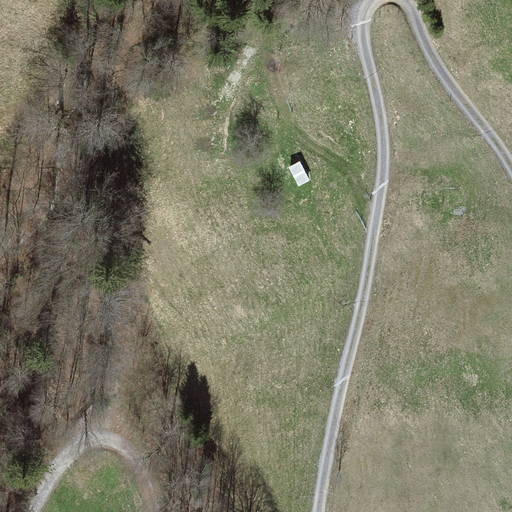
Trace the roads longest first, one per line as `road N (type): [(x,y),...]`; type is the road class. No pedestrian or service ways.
road 1 (track): [(319,511),(374,160),(361,31),(401,10),(511,175)]
road 2 (track): [(31,511),(60,462),(117,440),(143,511)]
